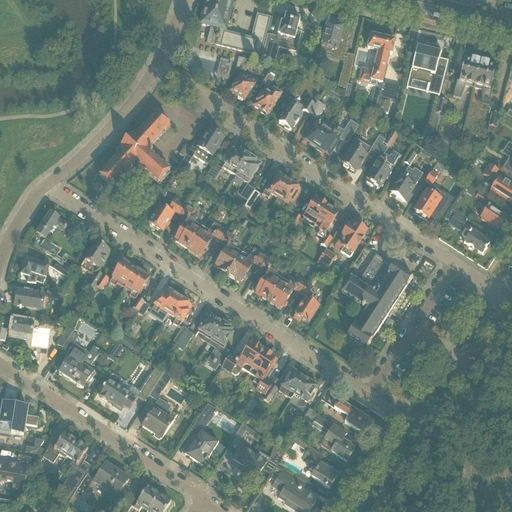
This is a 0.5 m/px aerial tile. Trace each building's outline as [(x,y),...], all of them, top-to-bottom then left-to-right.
[(251,35),(253,36),(252,40),(224,33),(224,32),(225,32),(227,23),(231,24),(234,10),(231,9),(233,1),(228,0),(207,0),(201,26),(220,30),(219,32),(215,45),(260,57),(270,18),(257,14),(251,35)] [(267,37),(262,58),(272,61),(276,45),(277,44),(277,43),(278,43),(279,43),(297,48),(301,33),(296,32),(297,29),(299,19),(297,18),(297,16),(292,15),(292,17),(285,15),(283,23),(281,22),(276,41),(274,40),(273,39),(267,37)] [(324,35),(321,49),(334,52),(333,57),(343,59),(343,60),(341,68),(342,68),(340,78),(338,88),(345,90),(348,80),(353,57),(344,55),(347,41),(350,31),(326,25),(324,35)] [(379,98),(388,58),(389,55),(391,56),(395,42),(391,41),(389,41),(390,39),(380,36),(379,38),(377,38),(377,37),(370,36),(367,50),(377,52),(373,72),(362,70),(359,84),(361,84),(361,86),(367,88),(367,86),(375,88),(370,110),(387,115),(391,101),(379,98)] [(416,64),(412,80),(428,83),(426,93),(428,93),(428,92),(438,94),(438,97),(439,97),(448,62),(439,60),(441,52),(433,49),(419,46),(417,46),(413,63),(416,64)] [(236,68),(239,70),(245,60),(239,58),(236,68)] [(239,70),(238,70),(244,74),(245,73),(251,62),(245,60),(239,70)] [(465,87),(474,89),(480,64),(479,64),(479,62),(472,61),(472,62),(464,60),(459,82),(457,82),(453,98),(460,99),(465,87)] [(480,64),(474,89),(482,91),(481,105),(488,106),(492,90),(490,90),(495,68),(488,66),(489,65),(481,63),(481,64),(480,64)] [(229,74),(220,72),(218,78),(227,81),(229,74)] [(236,85),(231,93),(236,97),(237,98),(237,99),(242,102),(243,101),(244,102),(249,93),(251,91),(255,94),(261,85),(262,84),(257,81),(255,83),(242,75),(241,77),(236,85)] [(263,84),(262,85),(268,88),(262,97),(261,97),(257,104),(255,108),(260,112),(261,113),(261,115),(265,117),(267,116),(268,117),(275,105),(276,105),(276,104),(281,96),(269,88),(274,79),(268,75),(263,84)] [(431,132),(436,133),(440,115),(443,115),(446,101),(439,100),(431,132)] [(309,115),(315,106),(314,106),(308,102),(304,109),(292,101),(289,106),(288,106),(280,119),(282,119),(279,124),(285,128),(284,129),(288,132),(289,131),(290,131),(293,127),(294,128),(298,121),(302,115),(301,114),(303,111),(309,115)] [(315,106),(309,115),(314,119),(316,120),(317,120),(321,122),(322,119),(319,117),(323,110),(325,107),(317,102),(315,105),(315,106)] [(490,123),(497,125),(499,114),(492,113),(490,123)] [(130,136),(119,148),(118,148),(117,148),(117,149),(116,149),(116,150),(117,151),(118,152),(103,169),(104,171),(99,176),(113,188),(133,166),(137,169),(139,167),(157,184),(170,171),(151,154),(153,152),(149,148),(169,126),(156,114),(151,119),(150,118),(134,135),(133,134),(133,133),(132,133),(131,133),(130,134),(130,135),(130,136)] [(310,146),(316,150),(329,128),(323,123),(321,122),(317,120),(304,140),(310,144),(310,146)] [(429,139),(432,125),(407,120),(404,134),(429,139)] [(329,128),(316,150),(322,153),(322,152),(329,156),(334,148),(340,140),(347,144),(358,127),(350,122),(344,132),(338,129),(336,132),(329,128)] [(184,159),(180,166),(185,169),(192,159),(205,168),(210,160),(217,149),(223,140),(221,139),(221,137),(217,135),(216,136),(209,132),(196,152),(191,148),(191,149),(184,159)] [(368,153),(374,157),(382,146),(385,141),(378,137),(371,149),(357,141),(342,165),(344,166),(343,168),(347,170),(349,169),(355,173),(358,170),(368,153)] [(511,153),(508,160),(502,169),(511,175),(511,172),(511,145),(508,144),(505,149),(511,153)] [(179,156),(184,159),(191,149),(186,145),(179,156)] [(380,161),(366,182),(374,188),(376,185),(381,188),(386,180),(394,169),(398,161),(401,158),(394,153),(391,157),(390,156),(389,158),(384,155),(387,149),(382,146),(374,157),(380,161)] [(415,146),(404,164),(409,167),(416,156),(418,157),(422,151),(415,146)] [(222,169),(235,177),(248,156),(246,155),(246,154),(244,152),(242,153),(240,151),(240,152),(235,149),(224,166),(222,169)] [(511,153),(505,149),(500,155),(508,160),(511,153)] [(248,156),(235,177),(247,185),(260,165),(255,162),(256,162),(254,160),(253,159),(251,157),(249,157),(248,156)] [(207,175),(214,180),(220,170),(213,165),(207,175)] [(499,172),(489,165),(482,175),(495,183),(490,192),(498,197),(497,200),(504,204),(505,202),(511,206),(511,188),(495,178),(499,172)] [(395,188),(390,197),(395,200),(396,198),(407,205),(412,196),(410,195),(415,187),(417,183),(422,175),(414,170),(413,172),(411,171),(408,169),(401,179),(395,188)] [(430,175),(425,183),(431,187),(433,183),(437,177),(438,176),(437,176),(440,172),(434,169),(430,175)] [(270,183),(262,195),(266,197),(268,199),(270,196),(276,200),(289,181),(283,178),(282,179),(276,174),(270,183)] [(277,200),(273,206),(280,211),(282,208),(288,211),(295,199),(301,191),(294,186),(295,185),(289,181),(276,200),(277,200)] [(247,201),(248,200),(254,192),(247,187),(241,197),(247,201)] [(431,187),(415,212),(418,214),(417,216),(424,220),(425,219),(428,221),(429,219),(431,215),(439,220),(444,212),(437,207),(441,201),(433,195),(436,190),(431,187)] [(454,201),(436,190),(433,195),(441,201),(437,207),(444,212),(446,213),(454,201)] [(247,201),(244,207),(249,211),(260,195),(254,192),(248,200),(247,201)] [(481,195),(479,193),(475,199),(479,202),(476,207),(485,213),(480,220),(489,226),(498,232),(506,219),(486,206),(490,200),(481,195)] [(176,215),(180,217),(187,206),(186,207),(175,200),(167,212),(160,207),(149,225),(150,226),(150,227),(154,230),(154,229),(162,234),(174,216),(175,217),(176,215)] [(303,221),(314,228),(316,224),(327,207),(316,201),(303,221)] [(175,242),(187,250),(202,228),(195,223),(197,219),(193,216),(195,213),(194,212),(194,211),(187,206),(180,217),(187,222),(175,242)] [(327,207),(316,224),(317,225),(321,227),(318,232),(319,232),(317,235),(322,239),(332,223),(337,214),(327,207)] [(450,210),(444,220),(450,224),(449,225),(460,232),(463,234),(461,237),(466,240),(464,244),(482,256),(482,255),(483,256),(486,252),(485,252),(489,245),(481,240),(482,238),(464,226),(467,221),(456,214),(450,210)] [(284,221),(289,224),(295,215),(289,212),(284,221)] [(431,215),(429,219),(439,225),(446,213),(444,212),(439,220),(431,215)] [(50,214),(37,235),(46,240),(40,248),(45,251),(44,253),(58,263),(58,264),(69,271),(75,262),(70,259),(69,259),(68,259),(67,260),(65,258),(62,261),(56,257),(60,251),(49,244),(50,241),(52,242),(59,231),(63,234),(68,227),(59,221),(59,220),(50,214)] [(295,215),(289,224),(289,225),(294,229),(301,219),(295,215)] [(351,223),(337,245),(335,249),(350,258),(366,233),(351,223)] [(202,228),(187,250),(200,259),(213,238),(220,243),(227,232),(220,227),(214,224),(211,228),(209,232),(202,228)] [(215,268),(227,276),(242,254),(235,249),(238,246),(233,242),(235,240),(233,239),(235,237),(227,232),(220,243),(228,248),(215,268)] [(324,240),(321,245),(326,249),(332,240),(327,237),(324,235),(322,239),(324,240)] [(88,286),(94,290),(102,277),(98,274),(111,254),(104,250),(105,248),(100,245),(99,246),(96,244),(85,262),(84,262),(80,268),(94,277),(88,286)] [(242,254),(227,276),(240,285),(253,264),(260,269),(268,258),(254,250),(249,258),(242,254)] [(325,250),(318,261),(329,268),(336,257),(325,250)] [(347,286),(342,294),(344,296),(356,303),(353,308),(352,309),(358,312),(361,307),(363,308),(361,310),(365,313),(358,324),(356,322),(347,337),(366,349),(412,279),(392,267),(375,256),(370,265),(361,279),(366,283),(365,285),(374,291),(372,293),(352,279),(347,286)] [(255,294),(267,303),(282,280),(275,275),(278,272),(273,269),(276,264),(275,264),(275,263),(268,258),(260,269),(268,274),(255,294)] [(26,259),(21,276),(30,278),(28,284),(35,285),(36,283),(43,285),(44,282),(45,282),(46,279),(46,280),(50,267),(36,262),(26,259)] [(117,285),(124,289),(135,271),(128,266),(128,263),(125,261),(122,263),(109,284),(115,288),(117,285)] [(57,264),(53,270),(66,279),(70,272),(57,264)] [(135,271),(124,289),(131,293),(129,297),(135,301),(148,279),(148,276),(145,274),(143,276),(135,271)] [(102,277),(94,290),(96,288),(101,291),(108,281),(102,277)] [(293,291),(300,295),(308,284),(301,280),(298,285),(291,281),(289,284),(282,280),(267,303),(280,311),(293,291)] [(308,284),(300,295),(306,299),(293,319),(299,323),(301,320),(308,325),(319,308),(312,303),(316,297),(311,293),(314,288),(308,284)] [(47,297),(61,300),(62,292),(48,289),(47,297)] [(159,311),(167,316),(180,296),(173,291),(171,293),(166,290),(162,296),(161,296),(151,311),(157,315),(159,311)] [(16,298),(14,306),(15,306),(15,308),(20,308),(20,310),(21,310),(24,310),(24,309),(41,312),(44,297),(27,294),(17,293),(16,298)] [(180,296),(167,316),(175,321),(172,325),(178,328),(188,313),(187,313),(191,306),(186,303),(187,300),(180,296)] [(344,296),(341,301),(353,308),(356,303),(344,296)] [(132,309),(138,313),(144,304),(138,300),(132,309)] [(144,304),(138,313),(138,314),(143,318),(149,307),(144,304)] [(157,315),(151,311),(147,317),(160,326),(167,316),(159,311),(157,315)] [(347,317),(342,325),(347,328),(352,320),(347,317)] [(200,340),(208,345),(221,324),(220,324),(221,323),(215,319),(215,320),(211,318),(209,320),(207,319),(198,332),(203,336),(200,340)] [(14,323),(12,335),(32,338),(31,347),(48,349),(50,329),(34,327),(14,323)] [(221,324),(208,345),(215,350),(208,360),(219,367),(221,368),(223,367),(228,358),(220,353),(223,348),(226,343),(232,335),(230,334),(231,331),(228,329),(229,328),(222,324),(222,325),(221,324)] [(66,328),(55,345),(62,349),(73,333),(66,328)] [(182,328),(173,343),(179,346),(188,332),(182,328)] [(179,346),(177,349),(183,352),(193,335),(188,332),(179,346)] [(124,338),(120,344),(127,348),(131,342),(124,338)] [(63,368),(59,374),(71,382),(85,360),(88,355),(76,347),(74,351),(73,351),(70,349),(72,345),(67,342),(62,349),(68,353),(61,368),(63,368)] [(131,342),(127,348),(131,351),(135,345),(131,342)] [(108,358),(114,361),(123,347),(117,343),(108,358)] [(242,370),(248,374),(263,352),(249,343),(236,364),(228,358),(221,368),(233,376),(238,376),(241,371),(242,371),(242,370)] [(256,391),(265,397),(272,386),(263,381),(276,361),(263,352),(248,374),(254,378),(252,383),(258,387),(256,391)] [(85,360),(71,382),(77,386),(76,387),(79,388),(82,390),(86,384),(87,385),(93,379),(91,378),(94,373),(86,368),(87,367),(93,366),(92,359),(86,360),(85,360)] [(219,367),(208,360),(204,366),(215,373),(219,367)] [(278,392),(291,401),(304,380),(297,375),(297,374),(297,373),(297,372),(296,372),(296,371),(295,371),(294,371),(293,371),(293,372),(292,372),(291,372),(278,392)] [(104,392),(100,399),(108,404),(109,404),(113,406),(112,408),(120,414),(124,408),(125,409),(129,411),(129,412),(130,410),(138,398),(132,394),(130,397),(118,388),(122,382),(112,376),(102,391),(104,392)] [(153,377),(139,399),(146,403),(159,381),(153,377)] [(291,401),(289,403),(297,409),(303,409),(304,409),(305,407),(306,405),(311,397),(317,388),(316,388),(316,387),(316,386),(316,385),(316,384),(315,384),(314,384),(314,383),(313,383),(313,384),(312,384),(311,384),(311,385),(304,380),(291,401)] [(150,396),(156,400),(165,385),(159,381),(150,396)] [(272,386),(265,397),(262,400),(268,404),(277,390),(272,386)] [(147,420),(142,428),(161,440),(166,432),(173,421),(165,416),(171,408),(160,401),(154,409),(147,420)] [(348,418),(344,424),(365,437),(374,424),(367,419),(367,418),(360,413),(360,414),(353,410),(339,401),(334,409),(348,418)] [(26,416),(28,409),(22,408),(2,405),(0,419),(0,432),(8,434),(23,436),(25,426),(37,428),(38,419),(38,418),(26,416)] [(198,437),(186,457),(202,467),(203,468),(208,461),(207,460),(217,444),(216,443),(217,442),(203,431),(215,416),(216,416),(217,414),(216,414),(218,412),(207,405),(190,432),(198,437)] [(312,413),(306,422),(312,427),(327,436),(321,446),(331,453),(346,463),(347,462),(348,463),(351,457),(350,457),(354,451),(349,448),(349,446),(342,441),(346,435),(312,413)] [(242,425),(235,436),(241,440),(245,433),(253,438),(256,434),(248,429),(242,425)] [(40,449),(33,460),(36,467),(36,468),(37,469),(43,459),(53,465),(58,456),(59,456),(65,459),(66,458),(76,443),(74,442),(75,441),(69,437),(68,438),(64,436),(58,445),(55,449),(55,450),(50,446),(46,453),(40,449)] [(294,440),(292,443),(307,453),(305,456),(303,459),(310,464),(306,470),(313,474),(311,478),(320,484),(329,490),(329,489),(330,489),(334,483),(333,483),(337,477),(329,471),(319,465),(323,458),(294,440)] [(36,441),(34,450),(38,450),(43,442),(36,441)] [(75,476),(63,495),(71,500),(75,494),(86,476),(87,475),(91,468),(92,468),(87,465),(85,466),(83,464),(84,463),(83,462),(86,458),(84,456),(87,451),(84,448),(85,447),(79,443),(78,444),(76,443),(66,458),(73,462),(72,463),(67,471),(73,474),(75,476)] [(236,456),(231,464),(236,468),(244,473),(255,455),(252,453),(247,450),(242,447),(236,456)] [(280,448),(273,460),(279,463),(286,452),(280,448)] [(244,473),(244,474),(255,481),(261,473),(263,469),(272,475),(279,464),(279,463),(273,460),(259,450),(255,455),(244,473)] [(0,483),(0,484),(2,483),(14,485),(13,491),(23,492),(24,493),(28,467),(30,466),(32,469),(36,468),(36,467),(33,460),(33,459),(33,456),(31,456),(30,456),(30,455),(19,453),(17,461),(20,461),(19,466),(17,465),(17,468),(0,464),(0,483)] [(104,497),(114,503),(128,480),(120,475),(122,473),(108,463),(106,466),(105,465),(93,485),(106,494),(104,497)] [(278,467),(270,480),(275,483),(272,488),(281,494),(278,499),(285,504),(297,511),(299,509),(303,511),(309,511),(316,501),(302,491),(306,485),(283,470),(278,467)] [(86,476),(75,494),(82,499),(92,482),(94,480),(87,475),(86,476)] [(139,511),(141,509),(145,511),(148,511),(158,496),(157,495),(158,494),(148,487),(134,510),(137,511),(139,511)] [(158,496),(148,511),(165,511),(170,504),(158,496)] [(1,499),(0,503),(0,506),(10,508),(11,501),(1,499)] [(119,511),(129,511),(132,507),(125,503),(119,511)]
